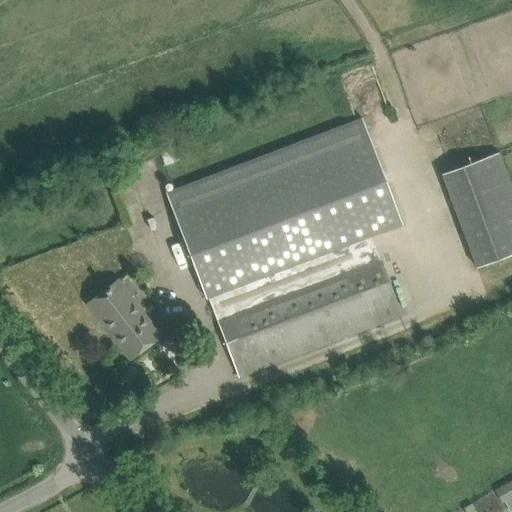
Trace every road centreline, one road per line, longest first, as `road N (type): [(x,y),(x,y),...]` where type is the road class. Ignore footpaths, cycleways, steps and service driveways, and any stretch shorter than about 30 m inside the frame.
road 1 (unknown): [(101,452),(197,392),(207,367),(208,321),(170,216),(146,185)]
road 2 (unclassified): [(101,452),(0,328)]
